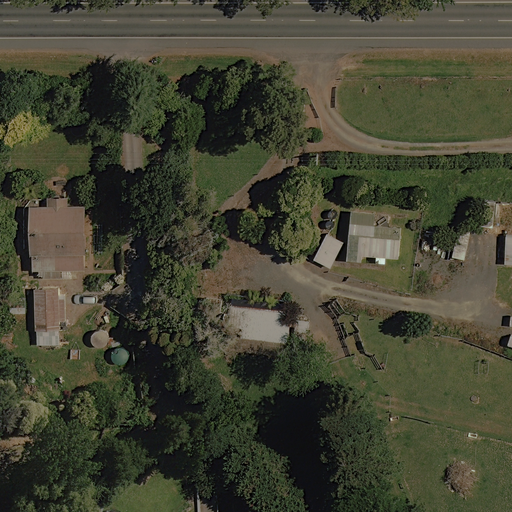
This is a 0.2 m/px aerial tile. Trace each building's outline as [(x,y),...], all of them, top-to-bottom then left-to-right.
[(86,276),(84,205),(30,207),(32,277),(86,276)] [(376,255),(375,263),(387,264),(388,255),(399,256),(400,227),(350,224),(347,261),(362,262),(363,254),(376,255)] [(343,243),(327,234),(313,259),(330,268),(343,243)] [(291,305),(231,301),(228,337),(289,341),(291,305)] [(38,410),(10,411),(12,437),(39,435),(38,410)]
